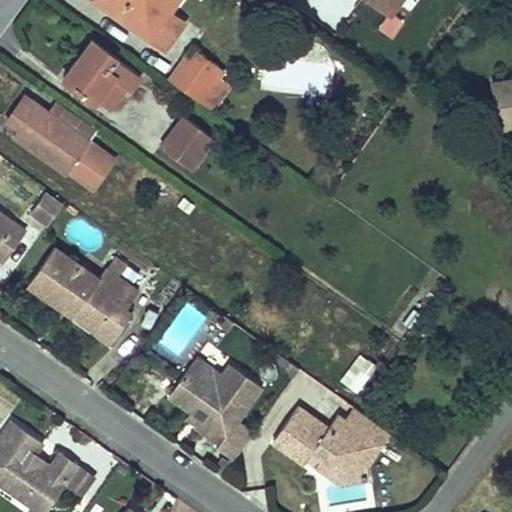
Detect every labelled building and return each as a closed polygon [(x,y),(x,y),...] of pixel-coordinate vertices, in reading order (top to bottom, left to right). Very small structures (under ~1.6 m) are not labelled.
[(102,0),(101,2),(166,48),(185,22),(169,11),(177,0),(102,0)] [(362,0),(392,19),(403,0),(362,0)] [(78,66),(74,63),(64,77),(95,100),(100,94),(113,78),(126,87),(130,90),(141,75),(92,38),(83,51),(87,54),(78,66)] [(174,72),(168,79),(188,94),(212,58),(199,50),(193,58),(205,67),(192,85),(174,72)] [(83,51),(74,63),(78,66),(87,54),(83,51)] [(226,69),(212,58),(188,94),(214,112),(233,86),(220,76),(226,69)] [(511,77),(493,81),(501,125),(511,123),(511,77)] [(113,78),(100,94),(113,104),(126,87),(113,78)] [(25,95),(6,121),(19,129),(12,138),(66,175),(69,171),(92,187),(111,160),(88,144),(90,140),(48,111),(25,95)] [(48,111),(90,140),(97,131),(55,101),(48,111)] [(184,115),(161,146),(191,169),(214,138),(184,115)] [(66,204),(49,192),(33,214),(51,226),(66,204)] [(0,257),(11,264),(31,234),(0,212),(0,257)] [(109,270),(102,280),(58,248),(30,288),(97,336),(120,304),(128,310),(141,293),(120,278),(125,272),(115,265),(110,271),(109,270)] [(129,266),(119,259),(115,265),(125,272),(129,266)] [(112,346),(134,314),(128,310),(120,304),(97,336),(112,346)] [(417,309),(405,324),(412,329),(423,313),(417,309)] [(237,324),(227,316),(221,324),(232,332),(237,324)] [(357,392),(377,364),(368,358),(348,385),(357,392)] [(200,359),(194,367),(220,386),(226,378),(200,359)] [(194,367),(174,396),(197,412),(205,418),(198,427),(224,445),(221,449),(238,461),(243,454),(245,450),(247,448),(257,433),(241,422),(266,388),(234,366),(226,378),(220,386),(194,367)] [(340,413),(329,428),(299,405),(274,440),(306,463),(313,454),(320,459),(336,471),(366,468),(393,434),(355,407),(348,417),(340,413)] [(197,412),(190,421),(198,427),(205,418),(197,412)] [(0,441),(0,481),(7,478),(33,495),(31,509),(35,511),(49,511),(67,487),(79,469),(61,456),(52,469),(48,476),(31,464),(36,458),(43,447),(11,425),(0,441)] [(52,469),(36,458),(31,464),(48,476),(52,469)] [(341,483),(368,478),(366,468),(336,471),(320,459),(316,465),(341,483)] [(225,479),(234,466),(224,460),(217,472),(225,479)] [(96,481),(79,469),(67,487),(83,498),(96,481)] [(7,478),(0,481),(0,487),(31,509),(33,495),(7,478)]
